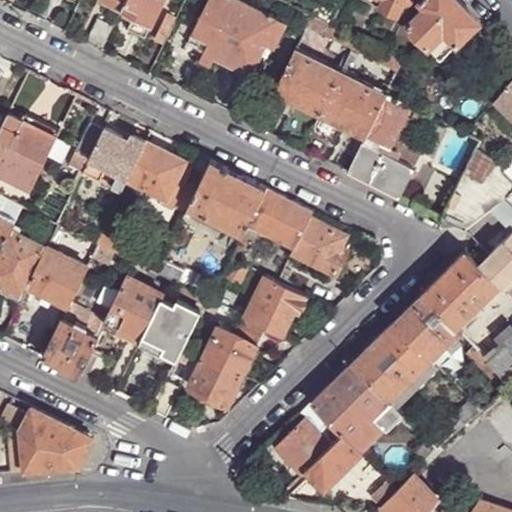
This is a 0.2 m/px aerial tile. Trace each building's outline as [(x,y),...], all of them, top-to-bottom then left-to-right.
[(105,0),(105,2),(120,10),(124,0),(105,0)] [(162,0),(124,0),(120,10),(134,16),(151,25),(162,0)] [(238,0),(207,0),(191,33),(208,41),(203,51),(214,57),(251,74),(254,68),(265,45),(270,48),(274,49),(286,24),(238,0)] [(294,5),(284,0),(272,0),(272,1),(291,11),(294,5)] [(383,0),(381,4),(397,12),(402,2),(403,0),(383,0)] [(479,19),(460,0),(420,0),(425,5),(407,23),(441,58),(479,19)] [(176,18),(168,14),(155,40),(162,44),(176,18)] [(358,36),(332,23),(313,14),(307,27),(352,49),(358,36)] [(145,36),(151,25),(134,16),(128,27),(145,36)] [(97,17),(85,41),(101,49),(113,25),(97,17)] [(208,41),(191,33),(186,43),(203,51),(208,41)] [(387,50),(358,36),(352,49),(397,71),(403,58),(387,50)] [(203,51),(186,43),(183,51),(200,59),(203,51)] [(259,70),(270,48),(265,45),(254,68),(259,70)] [(321,113),(340,72),(295,50),(276,91),(321,113)] [(214,57),(203,51),(200,59),(211,64),(214,57)] [(380,92),(340,72),(321,113),(360,132),(365,135),(385,95),(380,92)] [(511,77),(493,102),(510,110),(511,111),(511,77)] [(384,83),(380,92),(385,95),(386,93),(390,85),(384,83)] [(411,106),(386,93),(385,95),(365,135),(379,142),(391,148),(411,106)] [(379,142),(376,147),(397,158),(400,153),(417,162),(422,152),(402,142),(412,123),(419,126),(425,112),(411,106),(391,148),(379,142)] [(0,175),(29,190),(55,136),(21,120),(23,118),(9,110),(0,127),(0,175)] [(77,149),(90,155),(104,127),(91,120),(77,149)] [(128,137),(131,132),(116,125),(113,130),(128,137)] [(89,158),(127,177),(145,140),(131,132),(128,137),(113,130),(104,126),(104,127),(90,155),(89,158)] [(365,135),(360,132),(357,138),(352,148),(349,153),(355,157),(363,140),(365,135)] [(345,145),(352,148),(357,138),(351,135),(345,145)] [(145,140),(127,177),(164,195),(161,202),(172,207),(192,165),(183,161),(185,159),(145,140)] [(355,157),(348,171),(399,196),(414,166),(397,158),(383,151),(376,147),(363,140),(355,157)] [(90,155),(77,149),(72,160),(85,167),(89,158),(90,155)] [(501,162),(476,149),(471,159),(462,177),(442,218),(462,228),(462,229),(465,228),(490,207),(511,230),(511,180),(504,174),(502,171),(500,167),(501,162)] [(511,151),(501,162),(500,167),(502,171),(504,174),(511,180),(511,151)] [(400,153),(397,158),(414,166),(417,162),(400,153)] [(85,167),(83,171),(121,190),(127,177),(89,158),(85,167)] [(223,222),(243,232),(247,222),(265,185),(211,159),(189,205),(223,222)] [(309,216),(313,208),(265,185),(247,222),(271,234),(294,245),(309,216)] [(189,205),(185,214),(218,231),(223,222),(189,205)] [(0,216),(11,223),(14,217),(0,210),(0,216)] [(0,249),(11,228),(13,224),(11,223),(0,216),(0,249)] [(294,245),(291,251),(335,272),(348,248),(340,244),(345,234),(309,216),(294,245)] [(247,222),(243,232),(252,236),(255,231),(269,238),(271,234),(247,222)] [(65,226),(58,223),(46,246),(54,250),(65,226)] [(33,240),(11,228),(0,249),(0,284),(1,285),(0,286),(0,289),(20,300),(27,286),(43,253),(30,246),(33,240)] [(511,232),(479,263),(498,283),(503,288),(511,279),(511,232)] [(96,242),(99,243),(115,251),(126,256),(130,247),(100,233),(96,242)] [(46,246),(33,240),(30,246),(43,253),(46,246)] [(115,251),(99,243),(92,256),(109,263),(115,251)] [(54,250),(46,246),(43,253),(27,286),(42,294),(50,298),(51,299),(51,301),(63,307),(64,304),(67,306),(87,266),(86,265),(78,262),(54,250)] [(456,325),(498,283),(479,263),(466,250),(423,292),(456,325)] [(78,262),(86,265),(88,259),(81,256),(78,262)] [(165,258),(158,272),(170,278),(179,282),(184,268),(165,258)] [(248,266),(232,259),(223,277),(238,285),(248,266)] [(137,272),(131,268),(128,275),(133,277),(137,272)] [(265,275),(260,272),(256,280),(262,282),(265,275)] [(133,277),(128,275),(104,321),(110,325),(140,340),(161,297),(164,292),(133,277)] [(252,303),(246,315),(266,325),(281,333),(292,310),(298,312),(306,294),(265,275),(262,282),(254,297),(252,303)] [(179,282),(170,278),(167,285),(203,302),(207,296),(179,282)] [(458,328),(456,325),(423,292),(395,320),(430,355),(435,351),(458,328)] [(50,298),(42,294),(39,301),(47,304),(50,298)] [(207,296),(203,302),(202,306),(215,314),(221,303),(210,298),(207,296)] [(174,304),(161,297),(140,340),(163,351),(166,346),(178,353),(183,345),(199,310),(177,299),(174,304)] [(103,323),(67,306),(62,318),(98,335),(101,328),(103,323)] [(242,313),(233,332),(256,344),(266,325),(246,315),(242,313)] [(62,318),(44,356),(79,373),(92,346),(98,335),(62,318)] [(430,355),(395,320),(352,361),(390,398),(398,407),(412,393),(409,391),(403,385),(432,358),(430,355)] [(104,321),(103,323),(101,328),(107,331),(110,325),(104,321)] [(503,347),(511,339),(511,322),(499,334),(504,339),(499,343),(503,347)] [(219,325),(204,355),(242,373),(256,344),(233,332),(219,325)] [(504,374),(511,381),(511,380),(511,363),(511,362),(511,361),(511,339),(503,347),(489,359),(504,374)] [(496,381),(504,374),(489,359),(474,344),(467,351),(496,381)] [(92,346),(79,373),(94,380),(98,372),(101,374),(108,360),(105,358),(107,354),(92,346)] [(166,346),(163,351),(176,358),(178,353),(166,346)] [(242,373),(204,355),(189,385),(227,403),(242,373)] [(409,391),(438,364),(434,359),(432,358),(403,385),(409,391)] [(390,398),(352,361),(313,400),(317,405),(331,420),(344,432),(362,450),(386,427),(373,415),(390,398)] [(165,380),(150,409),(165,416),(179,387),(165,380)] [(386,427),(403,411),(398,407),(390,398),(373,415),(386,427)] [(429,437),(438,446),(439,445),(455,431),(482,408),(473,399),(429,437)] [(94,436),(32,405),(28,413),(9,404),(1,420),(5,422),(20,430),(21,431),(24,470),(79,463),(86,452),(94,436)] [(332,444),(337,439),(325,427),(331,420),(317,405),(305,417),(332,444)] [(332,444),(305,417),(276,445),(302,472),(307,468),(332,444)] [(337,439),(344,432),(331,420),(325,427),(337,439)] [(20,430),(5,422),(9,471),(24,470),(21,431),(20,430)] [(336,475),(362,450),(344,432),(337,439),(332,444),(307,468),(325,485),(336,475)] [(392,511),(429,511),(440,498),(414,471),(398,487),(383,503),(381,504),(387,509),(392,511)] [(310,500),(330,503),(347,487),(336,475),(325,485),(310,500)] [(383,503),(398,487),(389,478),(374,493),(383,503)] [(458,511),(440,498),(429,511),(458,511)] [(471,511),(511,511),(511,510),(480,500),(471,511)]
